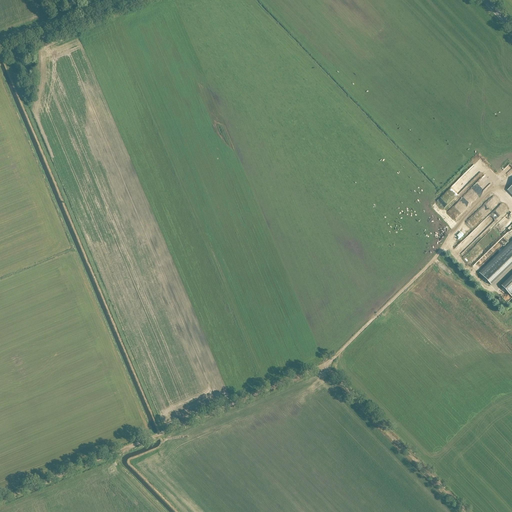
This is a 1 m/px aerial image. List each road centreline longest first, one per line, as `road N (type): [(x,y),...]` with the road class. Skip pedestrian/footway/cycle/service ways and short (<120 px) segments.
road 1 (track): [(465,511),(322,368),(0,500)]
road 2 (track): [(133,0),(0,54)]
